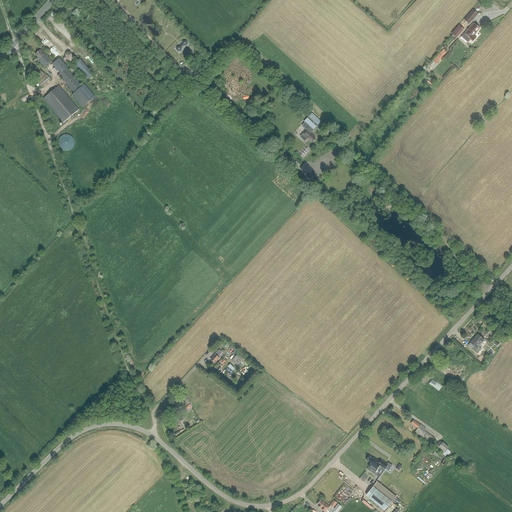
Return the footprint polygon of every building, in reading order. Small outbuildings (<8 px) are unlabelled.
[(468,16),(464,20),(468,24),(472,20),(468,16)] [(468,41),(470,39),(473,41),(476,38),(473,35),(477,31),(480,28),(473,23),(462,36),(464,34),(470,39),(468,41)] [(459,25),(452,33),(455,37),(458,34),(459,35),(464,29),(459,25)] [(177,46),(176,49),(178,52),(181,51),(182,48),(184,46),(187,46),(188,42),(186,40),(183,41),(182,44),(180,46),(177,46)] [(444,48),(433,60),(438,64),(449,52),(444,48)] [(40,50),(35,54),(41,61),(40,62),(44,67),(51,61),(46,55),(45,56),(40,50)] [(75,58),(71,54),(66,55),(64,60),(67,64),(73,63),(75,58)] [(74,93),(82,86),(66,68),(67,67),(59,58),(53,64),(55,67),(53,68),(56,72),(58,70),(60,73),(59,75),(74,93)] [(88,79),(95,74),(82,58),(75,64),(88,79)] [(37,82),(45,75),(41,70),(33,77),(37,82)] [(44,76),(38,82),(42,87),(49,81),(44,76)] [(79,110),(59,86),(43,99),(63,123),(79,110)] [(302,135),(301,137),(304,140),(306,138),(307,140),(308,139),(312,142),(315,139),(314,138),(315,137),(310,132),(312,130),(313,130),(320,121),(312,113),(304,122),(305,123),(302,126),(306,129),(302,134),(302,135)] [(59,140),(58,141),(58,142),(58,144),(58,145),(59,146),(60,147),(60,148),(61,149),(62,150),(64,150),(65,151),(66,151),(67,151),(69,150),(70,150),(71,149),(72,148),(73,147),(73,146),(74,145),(74,144),(74,142),(74,141),(74,140),(73,139),(72,138),(72,137),(71,136),(70,135),(68,135),(67,135),(66,135),(64,135),(63,135),(62,136),(61,137),(60,138),(59,139),(59,140)] [(305,163),(301,167),(307,174),(311,170),(305,163)] [(470,343),(474,346),(471,349),(477,354),(481,349),(479,347),(484,340),(477,334),(470,343)] [(222,352),(219,350),(218,351),(217,350),(216,351),(217,352),(214,355),(214,356),(211,360),(214,363),(219,358),(218,357),(222,352)] [(238,365),(241,362),(244,364),(247,361),(238,353),(232,360),(238,365)] [(433,379),(430,384),(441,390),(443,385),(433,379)] [(177,410),(176,408),(182,406),(181,402),(173,405),(173,406),(169,408),(171,413),(177,410)] [(420,436),(419,437),(430,445),(434,438),(424,431),(425,428),(420,425),(413,421),(411,424),(418,429),(415,433),(420,436)] [(445,458),(446,458),(449,455),(449,454),(451,452),(448,449),(440,441),(434,447),(443,454),(442,455),(445,458)] [(369,470),(376,475),(382,467),(389,472),(388,471),(392,466),(388,463),(387,465),(380,460),(379,462),(374,458),(373,459),(369,456),(366,460),(370,463),(368,466),(371,468),(369,470)] [(373,486),(366,496),(384,511),(392,501),(373,486)] [(331,505),(330,507),(323,501),(322,502),(320,501),(317,505),(320,507),(319,507),(325,511),(337,511),(342,507),(338,504),(333,510),(334,508),(333,507),(337,503),(334,500),(330,505),(331,505)]
